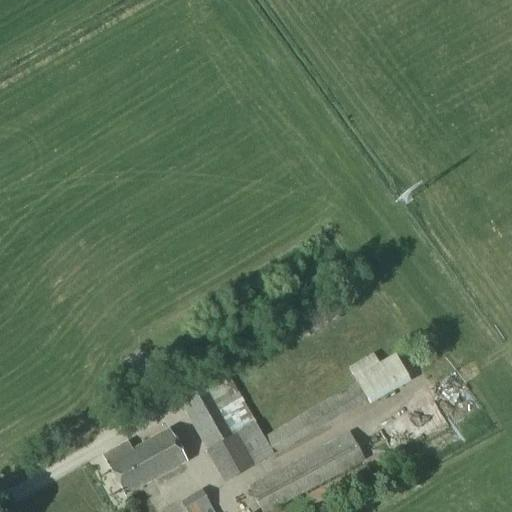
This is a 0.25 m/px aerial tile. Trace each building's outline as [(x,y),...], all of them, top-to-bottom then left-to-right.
[(290,367),(295,377),(326,359),(321,349),(290,367)] [(227,378),(178,405),(225,486),(274,458),(365,403),(369,408),(410,384),(394,356),(377,366),(372,357),(347,371),(355,385),(263,440),(231,384),(227,378)] [(324,362),(294,379),(298,388),(329,371),(324,362)] [(402,434),(413,425),(404,414),(393,423),(402,434)] [(126,446),(102,460),(124,499),(186,465),(168,433),(130,453),(126,446)] [(350,434),(249,489),(261,511),(338,511),(379,491),(381,494),(390,490),(384,479),(375,483),(350,434)] [(213,511),(201,492),(167,511),(213,511)]
